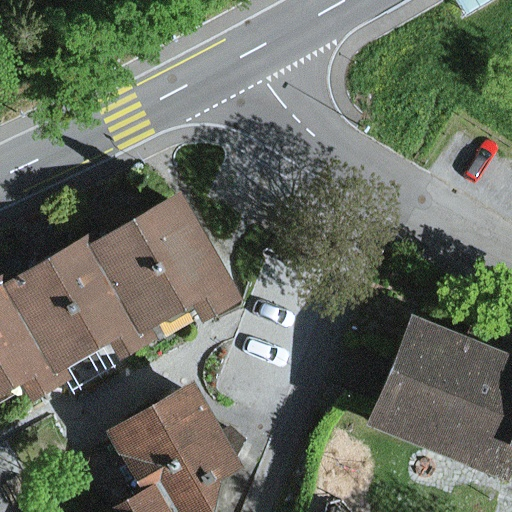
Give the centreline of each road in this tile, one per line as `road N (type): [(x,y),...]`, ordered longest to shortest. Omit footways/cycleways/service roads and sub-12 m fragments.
road 1 (unclassified): [(244,56),(313,135),(401,199),(511,258)]
road 2 (tertiary): [(0,176),(244,56)]
